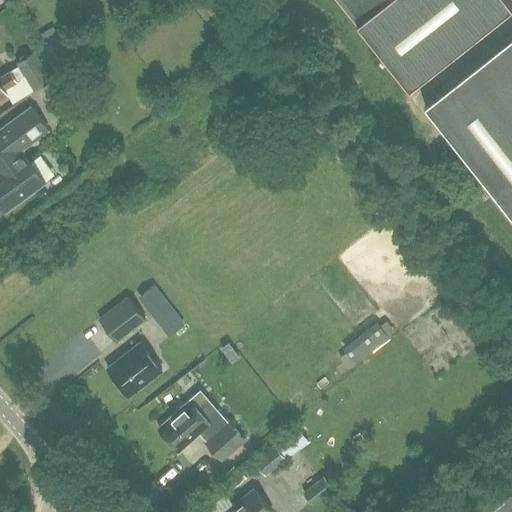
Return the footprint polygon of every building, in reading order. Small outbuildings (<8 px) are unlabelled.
[(338,0),(357,22),(385,0),(338,0)] [(385,0),(357,22),(409,89),(511,7),(511,5),(507,0),(385,0)] [(511,216),(511,35),(424,105),(511,216)] [(32,91),(51,80),(34,52),(16,63),(32,91)] [(0,77),(0,99),(8,95),(5,89),(17,82),(11,71),(0,77)] [(0,201),(7,211),(47,182),(23,150),(50,130),(32,106),(0,129),(0,201)] [(184,323),(154,284),(137,297),(162,328),(168,336),(184,323)] [(117,342),(146,320),(127,295),(98,319),(117,342)] [(129,395),(161,370),(137,340),(125,350),(128,353),(108,368),(129,395)] [(179,450),(199,432),(204,438),(227,418),(222,412),(211,421),(191,398),(159,426),(179,450)] [(223,459),(245,439),(227,418),(204,438),(223,459)] [(275,444),(254,460),(266,476),(287,460),(275,444)] [(234,487),(244,479),(235,466),(220,478),(227,487),(231,484),(234,487)] [(312,503),(333,487),(324,476),(304,492),(312,503)] [(271,511),(273,511),(254,488),(233,504),(226,495),(212,506),(217,511),(271,511)]
